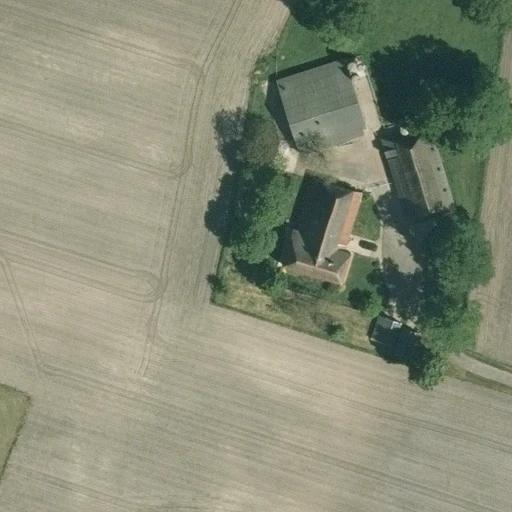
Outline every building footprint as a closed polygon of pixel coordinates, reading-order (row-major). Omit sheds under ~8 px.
[(297,145),(366,124),(345,58),(275,80),(297,145)] [(407,225),(454,210),(427,124),(380,138),(407,225)] [(342,251),(360,193),(316,179),(300,232),(295,231),(285,266),(340,283),(349,253),(342,251)] [(377,324),(371,339),(395,348),(403,324),(385,317),(382,326),(377,324)] [(409,360),(419,331),(403,327),(395,348),(393,354),(409,360)]
